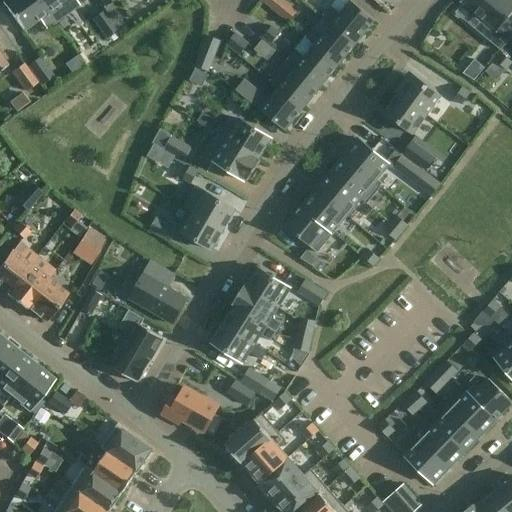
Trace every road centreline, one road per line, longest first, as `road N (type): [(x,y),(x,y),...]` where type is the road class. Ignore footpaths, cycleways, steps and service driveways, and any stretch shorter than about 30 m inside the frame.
road 1 (residential): [(428,0),(308,133),(138,415)]
road 2 (residential): [(0,313),(138,415)]
